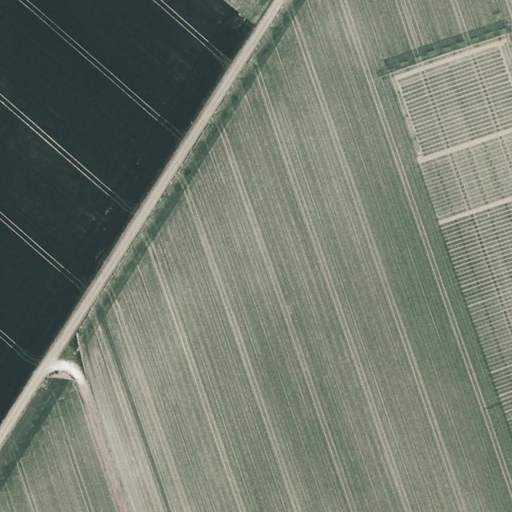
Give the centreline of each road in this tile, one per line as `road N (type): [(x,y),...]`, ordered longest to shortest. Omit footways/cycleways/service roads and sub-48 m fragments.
road 1 (track): [(0,436),(278,0)]
road 2 (track): [(63,336),(123,511)]
